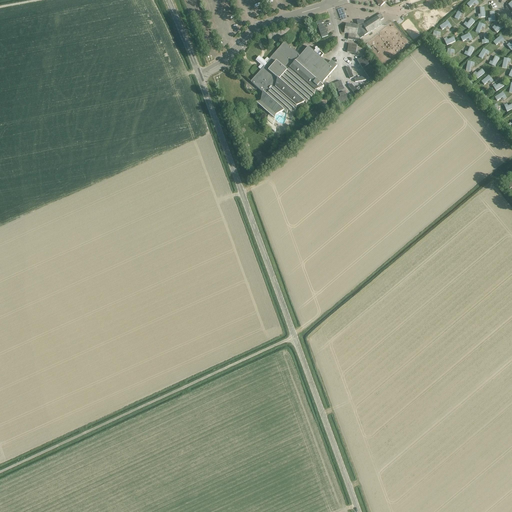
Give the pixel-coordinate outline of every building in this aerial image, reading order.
[(479,4),(475,0),(472,0),(467,5),(470,9),(471,8),(475,4),(476,6),(479,4)] [(465,13),(459,10),(454,19),(458,21),(461,15),(463,16),(465,13)] [(380,21),(383,19),(380,14),(363,26),(358,26),(346,24),(344,33),(349,34),(348,40),(360,42),(360,39),(364,36),(382,24),(380,21)] [(318,26),(322,38),(328,36),(324,24),(322,25),(322,24),(324,23),(323,20),(316,23),(317,26),(319,25),(319,26),(318,26)] [(463,26),(469,30),(475,23),(471,20),(467,25),(465,23),(463,26)] [(451,28),(447,22),(439,27),(442,31),(447,28),(449,29),(451,28)] [(486,26),(479,24),(475,33),(480,34),(482,28),(484,29),(486,26)] [(492,29),(497,34),(504,27),(501,24),(496,28),(494,27),(492,29)] [(440,33),(433,32),(432,41),(436,42),(437,36),(440,36),(440,33)] [(473,41),(469,34),(461,38),(463,43),(468,40),(470,42),(473,41)] [(505,42),(501,37),(493,43),(496,47),(501,42),(503,44),(505,42)] [(443,40),(447,47),(455,42),(455,41),(453,38),(448,41),(447,39),(443,40)] [(315,50),(314,52),(308,47),(300,56),(284,42),(269,60),(267,59),(265,62),(262,60),(259,63),(262,65),(259,68),(261,70),(251,82),(263,93),(260,101),(256,103),(259,106),(259,108),(268,116),(266,125),(275,133),(276,128),(273,125),(275,119),(276,115),(284,111),(287,114),(288,110),(291,113),(292,108),(295,111),(296,106),(305,103),(306,104),(307,100),(309,101),(310,97),(311,98),(313,94),(314,95),(315,91),(324,87),(322,86),(323,82),(337,66),(331,61),(328,65),(321,58),(323,55),(320,51),(319,50),(318,50),(318,49),(317,49),(317,48),(316,48),(315,48),(315,49),(315,50)] [(464,55),(470,58),(474,49),(470,47),(467,53),(465,52),(464,55)] [(489,53),(483,49),(478,58),(482,60),(486,55),(488,56),(489,53)] [(454,51),(447,50),(445,59),(450,60),(451,54),(454,54),(454,51)] [(333,57),(336,60),(342,53),(340,51),(333,57)] [(489,65),(495,68),(499,59),(495,57),(492,63),(490,62),(489,65)] [(511,61),(504,59),(502,69),(506,70),(508,63),(510,64),(511,61)] [(361,70),(357,74),(366,84),(376,75),(374,72),(378,68),(372,61),(367,65),(364,62),(358,67),(361,70)] [(472,63),(468,62),(465,72),(470,73),(472,67),(474,67),(475,64),(472,63)] [(473,74),(477,80),(485,74),(482,70),(477,74),(475,72),(473,74)] [(468,76),(463,81),(469,88),(473,85),(469,80),(470,79),(468,76)] [(493,82),(489,76),(481,83),(484,86),(489,82),(491,84),(493,82)] [(492,86),(496,92),(504,87),(502,83),(496,87),(495,85),(492,86)] [(483,91),(477,96),(484,103),(487,100),(483,95),(485,94),(483,91)] [(507,99),(503,93),(495,98),(497,102),(502,99),(504,101),(507,99)] [(496,105),(491,110),(497,117),(501,114),(496,109),(498,108),(496,105)]
